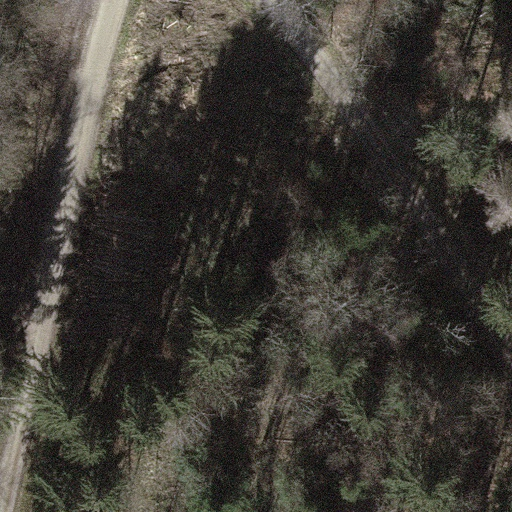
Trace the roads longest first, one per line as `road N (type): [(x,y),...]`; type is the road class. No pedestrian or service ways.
road 1 (track): [(121,0),(1,511)]
road 2 (track): [(511,413),(278,0)]
